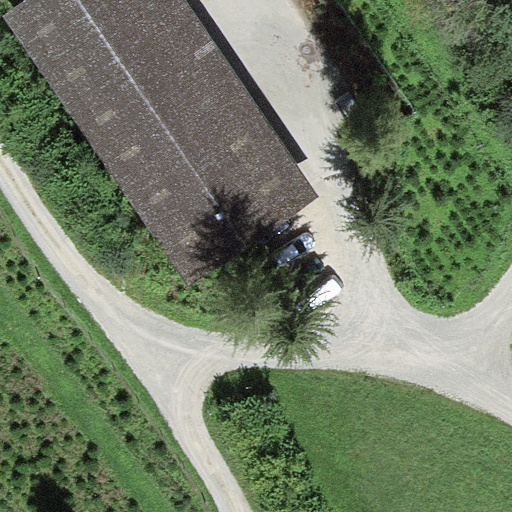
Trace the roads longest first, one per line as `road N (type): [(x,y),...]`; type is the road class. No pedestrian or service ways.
road 1 (track): [(474,366),(153,350)]
road 2 (track): [(153,350),(100,302),(0,142)]
road 3 (track): [(242,511),(153,350)]
